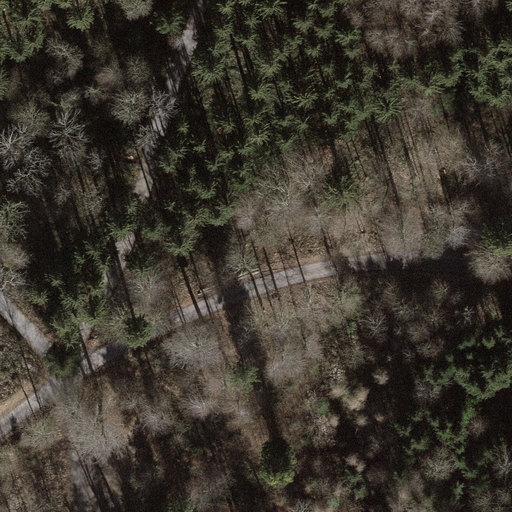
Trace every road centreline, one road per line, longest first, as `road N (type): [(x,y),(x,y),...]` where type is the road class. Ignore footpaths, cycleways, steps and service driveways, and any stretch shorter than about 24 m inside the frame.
road 1 (unclassified): [(511,267),(402,258),(116,330),(77,354),(66,375),(0,429)]
road 2 (track): [(205,0),(77,354)]
road 3 (track): [(0,298),(66,375),(82,511)]
